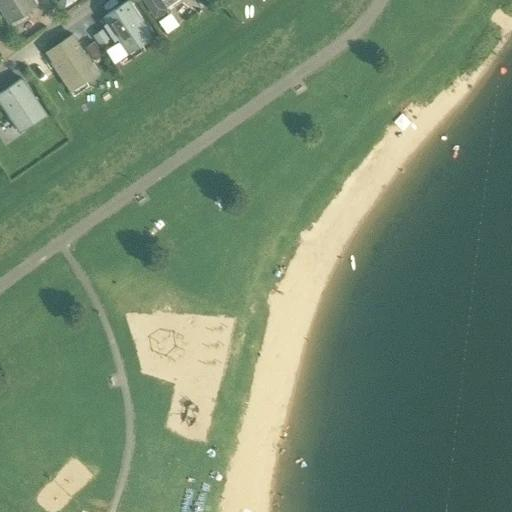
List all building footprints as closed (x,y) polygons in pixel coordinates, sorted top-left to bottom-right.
[(38,9),(32,0),(0,0),(0,9),(10,27),(38,9)] [(77,2),(76,0),(59,0),(65,9),(77,2)] [(141,0),(156,22),(169,13),(160,0),(141,0)] [(176,16),(187,9),(181,0),(173,0),(168,4),(176,16)] [(202,0),(200,3),(206,10),(215,2),(213,0),(202,0)] [(156,40),(130,2),(105,18),(129,57),(156,40)] [(160,24),(168,35),(179,28),(171,17),(160,24)] [(94,36),(102,49),(111,44),(104,30),(94,36)] [(100,77),(73,37),(46,54),(72,96),(100,77)] [(47,108),(21,70),(0,85),(0,99),(19,129),(47,108)] [(6,113),(0,116),(0,131),(4,138),(17,129),(6,113)]
